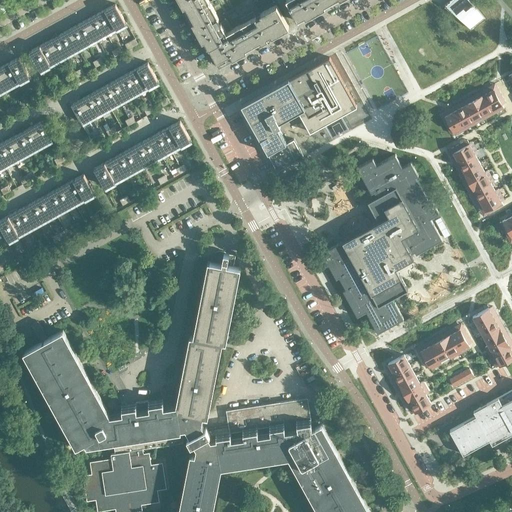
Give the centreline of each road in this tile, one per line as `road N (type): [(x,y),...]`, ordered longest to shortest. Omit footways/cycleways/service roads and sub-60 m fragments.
road 1 (residential): [(440,498),(427,488),(206,89)]
road 2 (residential): [(206,89),(373,0)]
